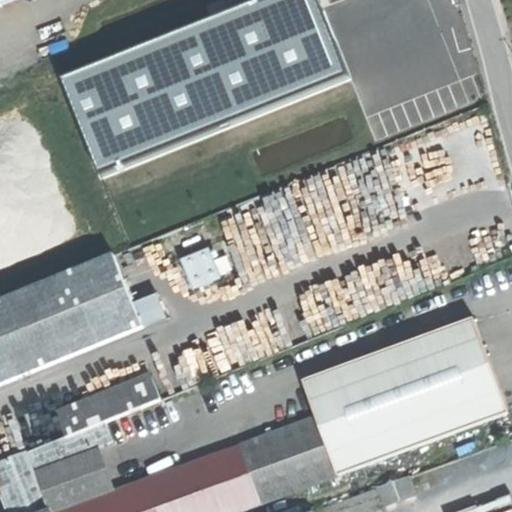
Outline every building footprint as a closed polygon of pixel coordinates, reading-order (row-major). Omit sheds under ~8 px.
[(67,80),(101,173),(351,80),(318,0),(231,0),(236,12),(67,80)] [(226,244),(190,256),(201,287),(237,275),(226,244)] [(116,260),(0,306),(0,387),(143,329),(116,260)] [(475,321),(305,382),(318,419),(339,478),(510,415),(475,321)] [(151,377),(61,416),(69,437),(69,439),(105,425),(162,401),(151,377)] [(318,419),(240,447),(263,506),(339,478),(318,419)] [(0,482),(35,468),(36,472),(96,447),(112,441),(105,425),(69,439),(0,467),(0,482)] [(60,511),(112,493),(96,447),(36,472),(52,511),(60,511)] [(245,511),(263,506),(240,447),(112,493),(60,511),(245,511)] [(35,468),(0,482),(0,486),(9,509),(10,511),(52,511),(36,472),(35,468)] [(408,480),(378,491),(385,508),(414,497),(408,480)]
